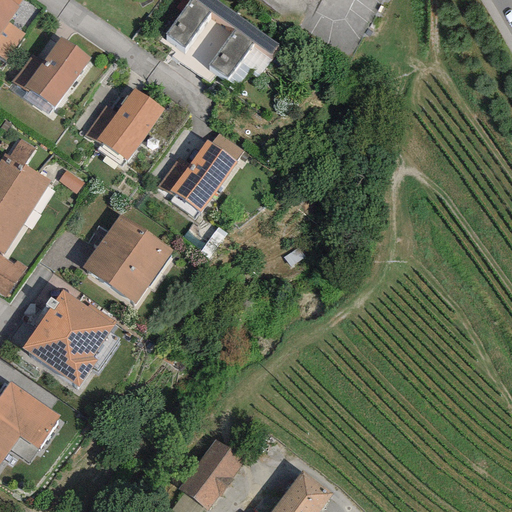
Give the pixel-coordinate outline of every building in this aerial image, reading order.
[(21,0),(0,0),(0,60),(3,63),(24,36),(8,25),(19,9),(16,7),(21,0)] [(209,12),(233,29),(208,65),(227,79),(253,43),(271,56),(279,45),(214,0),(188,0),(165,34),(184,48),(209,12)] [(263,0),(299,28),(313,0),(263,0)] [(89,62),(59,40),(43,61),(35,55),(14,84),(52,112),(89,62)] [(163,109),(134,89),(115,115),(109,111),(91,136),(126,161),(163,109)] [(213,143),(207,139),(187,167),(177,160),(157,188),(196,216),(243,150),(220,134),(213,143)] [(8,155),(4,152),(0,158),(0,249),(3,251),(48,180),(23,164),(34,148),(18,138),(8,155)] [(83,182),(64,171),(57,183),(75,194),(83,182)] [(172,253),(119,215),(81,269),(135,306),(172,253)] [(13,266),(0,256),(0,293),(5,298),(27,267),(17,260),(13,266)] [(87,307),(62,289),(19,349),(77,390),(98,361),(91,356),(115,322),(89,304),(87,307)] [(61,415),(9,381),(0,394),(0,461),(18,435),(38,448),(61,415)] [(245,462),(215,439),(177,489),(184,494),(204,509),(207,511),(245,462)] [(319,511),(332,494),(300,470),(269,511),(319,511)] [(172,511),(202,511),(204,509),(184,494),(171,511),(172,511)]
